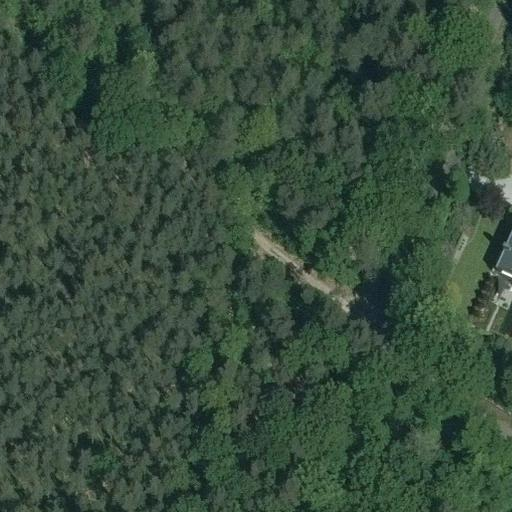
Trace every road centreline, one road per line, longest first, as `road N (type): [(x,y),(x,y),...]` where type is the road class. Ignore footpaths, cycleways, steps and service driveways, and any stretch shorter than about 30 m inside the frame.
road 1 (residential): [(511,440),(400,361),(368,322),(500,0)]
road 2 (track): [(0,22),(368,322)]
